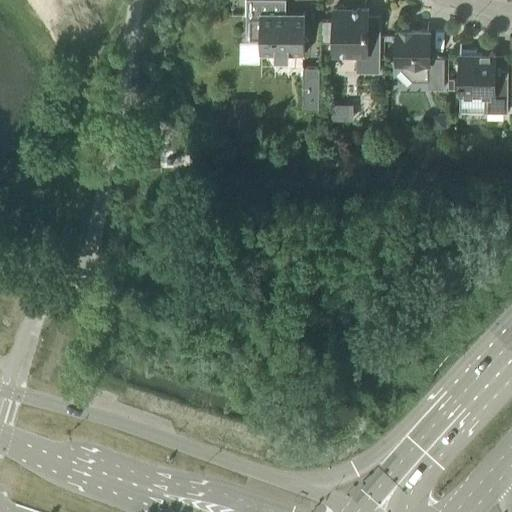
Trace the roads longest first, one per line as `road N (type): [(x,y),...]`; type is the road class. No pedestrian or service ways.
road 1 (tertiary): [(268,480),(118,422),(0,391)]
road 2 (secondary): [(466,400),(435,406),(349,472),(268,480)]
road 3 (tertiary): [(0,438),(203,511)]
road 4 (secondary): [(466,400),(359,511)]
